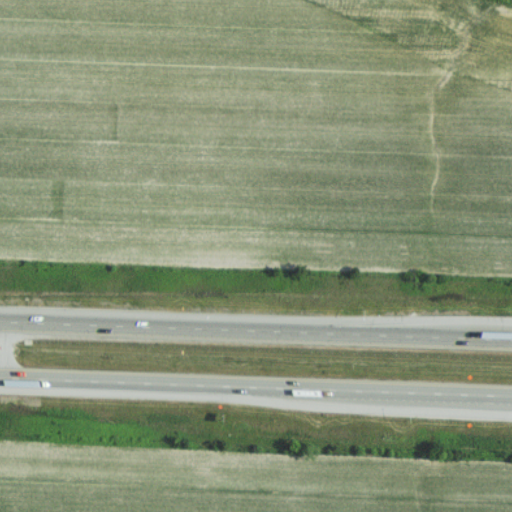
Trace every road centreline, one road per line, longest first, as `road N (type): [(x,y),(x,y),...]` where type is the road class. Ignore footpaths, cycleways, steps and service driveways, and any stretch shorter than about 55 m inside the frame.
road 1 (motorway): [(511,339),(0,319)]
road 2 (motorway): [(0,377),(511,393)]
